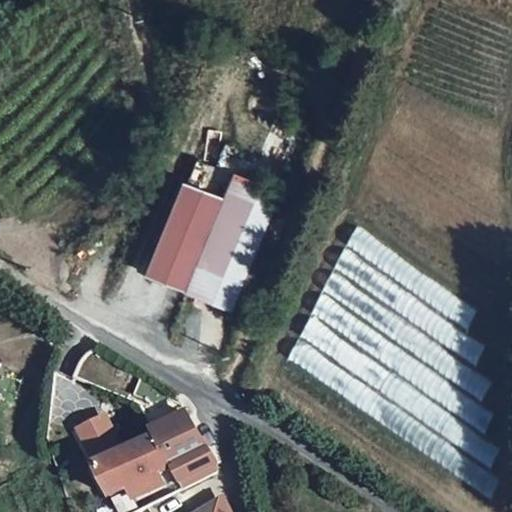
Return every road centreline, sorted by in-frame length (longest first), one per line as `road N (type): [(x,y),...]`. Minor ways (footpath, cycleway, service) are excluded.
road 1 (track): [(385,0),(221,401)]
road 2 (unclassified): [(221,401),(0,267)]
road 3 (unclassified): [(398,511),(221,401)]
